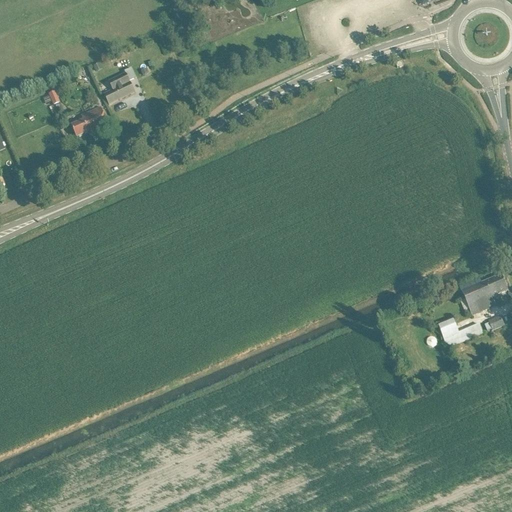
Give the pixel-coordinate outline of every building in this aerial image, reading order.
[(191,3),(184,6),(188,17),(196,14),(191,3)] [(100,64),(94,67),(96,73),(103,70),(100,64)] [(135,92),(129,81),(136,78),(131,69),(124,72),(126,75),(109,83),(113,91),(104,95),(109,105),(135,92)] [(56,92),(49,95),(53,105),(60,103),(56,92)] [(109,128),(105,119),(101,108),(81,117),(83,121),(71,126),(77,138),(89,133),(90,136),(109,128)] [(492,298),(508,291),(501,276),(482,284),(480,279),(471,283),(459,288),(472,317),(496,307),(492,298)] [(504,326),(500,317),(488,322),(492,331),(504,326)] [(454,320),(439,325),(448,348),(462,343),(483,335),(479,325),(459,333),(454,320)]
